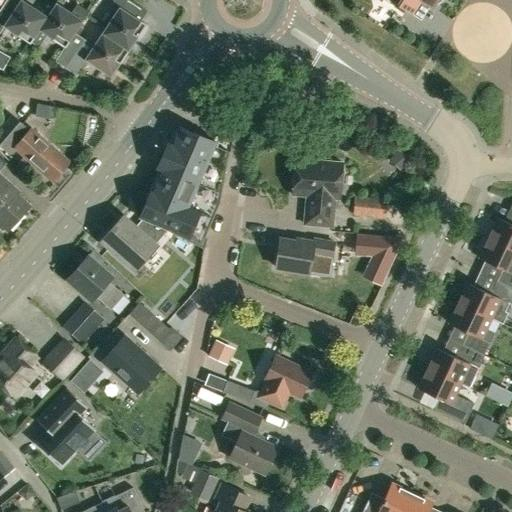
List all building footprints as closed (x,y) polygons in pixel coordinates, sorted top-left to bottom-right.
[(39,31),(47,17),(22,0),(20,0),(20,1),(18,0),(6,0),(0,10),(0,34),(4,28),(31,45),(32,43),(39,31)] [(130,51),(147,25),(141,21),(147,11),(129,0),(113,0),(112,3),(119,8),(102,34),(130,51)] [(388,0),(406,11),(413,16),(421,2),(430,7),(432,9),(434,5),(437,5),(441,2),(442,0),(388,0)] [(75,34),(84,21),(89,13),(77,4),(71,13),(56,3),(47,17),(39,31),(32,43),(39,48),(47,36),(65,48),(55,62),(66,69),(85,40),(75,34)] [(94,46),(85,40),(66,69),(76,75),(85,62),(111,79),(130,51),(102,34),(94,46)] [(13,116),(0,131),(0,147),(7,153),(28,129),(13,116)] [(152,190),(140,217),(143,218),(168,229),(170,230),(169,231),(204,249),(204,248),(201,246),(205,237),(219,203),(216,202),(219,194),(221,194),(229,152),(215,146),(216,143),(180,127),(176,135),(172,143),(169,142),(157,169),(160,170),(152,190)] [(31,164),(53,183),(71,163),(32,129),(15,149),(23,156),(15,165),(23,174),(31,164)] [(0,173),(0,171),(10,160),(0,150),(0,229),(3,232),(4,230),(7,233),(31,206),(18,194),(20,192),(0,173)] [(341,200),(344,164),(297,160),(293,196),(308,197),(305,226),(333,228),(336,200),(341,200)] [(353,215),(385,219),(388,201),(356,197),(353,215)] [(108,232),(101,241),(135,271),(157,245),(156,244),(167,231),(168,229),(143,218),(136,226),(123,215),(108,232)] [(511,225),(498,219),(489,239),(511,249),(511,225)] [(357,235),(355,254),(373,255),(370,261),(387,269),(401,239),(400,239),(357,235)] [(280,238),(275,267),(309,273),(312,273),(312,275),(330,278),(334,256),(332,256),(334,242),(314,239),(314,242),(297,239),(296,241),(280,238)] [(511,249),(489,239),(480,260),(484,261),(503,270),(497,282),(511,289),(511,249)] [(111,309),(123,295),(109,282),(112,278),(88,258),(69,279),(94,300),(97,296),(111,309)] [(469,284),(459,305),(490,319),(502,325),(507,312),(505,311),(508,304),(511,306),(511,305),(511,289),(497,282),(491,294),(472,286),(469,284)] [(138,303),(129,314),(160,341),(169,331),(138,303)] [(94,328),(103,318),(89,305),(79,315),(94,328)] [(459,305),(450,324),(469,333),(463,346),(484,356),(494,334),(485,330),(490,319),(459,305)] [(124,336),(102,360),(138,392),(160,368),(124,336)] [(28,366),(37,356),(18,337),(8,348),(12,353),(0,365),(0,381),(15,396),(35,374),(28,366)] [(227,366),(235,349),(215,339),(208,356),(227,366)] [(438,349),(429,370),(460,385),(470,389),(475,378),(485,356),(484,356),(463,346),(458,359),(438,349)] [(315,379),(312,376),(313,374),(277,357),(265,382),(266,383),(259,399),(283,410),(290,394),(301,399),(307,387),(311,387),(315,379)] [(50,367),(62,378),(70,369),(58,358),(50,367)] [(429,370),(419,390),(439,399),(434,410),(465,424),(474,405),(455,395),(460,385),(429,370)] [(251,404),(255,393),(228,382),(224,393),(251,404)] [(35,441),(60,465),(95,429),(79,414),(86,406),(67,387),(36,420),(46,429),(35,441)] [(266,475),(278,449),(260,441),(261,436),(255,433),(262,420),(230,405),(223,420),(229,422),(222,437),(238,444),(231,459),(266,475)] [(6,459),(0,464),(0,470),(5,476),(14,468),(6,459)] [(196,483),(193,489),(207,497),(216,478),(202,471),(196,483)] [(368,501),(362,511),(403,511),(411,495),(391,485),(381,507),(368,501)] [(243,511),(250,499),(223,486),(216,501),(222,503),(217,511),(243,511)] [(106,510),(107,511),(144,511),(134,489),(113,499),(116,505),(106,510)] [(68,505),(64,493),(57,496),(61,507),(68,505)] [(411,495),(403,511),(427,511),(432,504),(411,495)]
